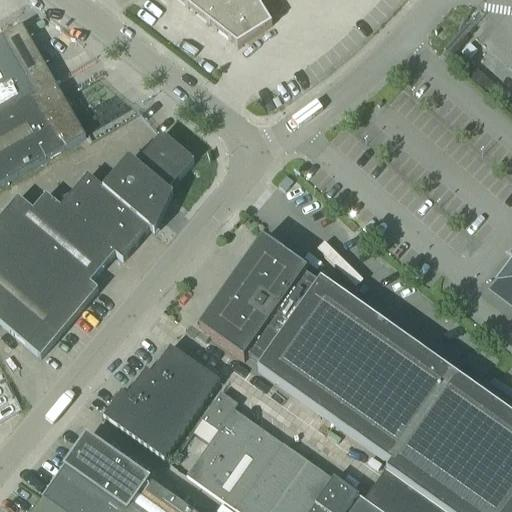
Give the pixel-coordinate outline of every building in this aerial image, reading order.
[(172,0),(185,10),(207,27),(237,50),(246,45),(263,34),(271,29),(271,28),(261,11),(257,6),(262,3),(265,0),(172,0)] [(0,116),(49,88),(53,86),(21,30),(0,42),(0,116)] [(0,189),(85,142),(69,113),(53,86),(49,88),(0,116),(0,189)] [(170,146),(136,165),(154,179),(160,184),(183,157),(170,146)] [(183,157),(160,184),(178,200),(201,172),(183,157)] [(136,165),(114,177),(138,198),(154,179),(136,165)] [(114,177),(91,190),(108,203),(123,216),(138,198),(114,177)] [(154,179),(138,198),(163,218),(178,200),(160,184),(154,179)] [(91,190),(72,201),(87,228),(92,222),(108,203),(91,190)] [(138,198),(123,216),(148,237),(163,218),(138,198)] [(72,201),(51,213),(71,248),(77,240),(87,228),(72,201)] [(108,203),(92,222),(132,255),(148,237),(123,216),(108,203)] [(51,213),(30,225),(54,267),(61,259),(71,248),(51,213)] [(0,219),(0,218),(0,241),(10,236),(0,219)] [(87,228),(77,240),(117,274),(132,255),(92,222),(87,228)] [(30,225),(10,236),(20,258),(31,279),(36,289),(46,277),(54,267),(30,225)] [(10,236),(0,241),(0,268),(20,258),(10,236)] [(71,248),(61,259),(101,292),(117,274),(77,240),(71,248)] [(202,328),(198,333),(208,340),(244,365),(247,360),(260,370),(257,375),(387,467),(390,469),(387,473),(385,476),(385,475),(384,476),(436,511),(511,511),(511,421),(475,395),(423,358),(332,294),(326,289),(320,285),(318,289),(311,284),(305,279),(307,276),(309,272),(284,251),(280,257),(262,244),(231,287),(202,328)] [(20,258),(0,268),(0,295),(31,279),(20,258)] [(54,267),(46,277),(86,310),(101,292),(61,259),(54,267)] [(511,268),(511,270),(499,284),(500,285),(511,295),(511,268)] [(46,277),(36,289),(42,301),(53,322),(62,339),(86,310),(46,277)] [(31,279),(0,295),(0,306),(6,319),(42,301),(36,289),(31,279)] [(42,301),(6,319),(17,340),(53,322),(42,301)] [(53,322),(17,340),(34,373),(62,339),(53,322)] [(165,467),(221,387),(170,351),(151,378),(145,374),(127,400),(121,396),(102,422),(165,467)] [(210,451),(188,482),(231,511),(278,511),(310,468),(285,451),(236,416),(233,414),(237,409),(222,398),(221,397),(201,425),(202,426),(217,436),(219,438),(210,451)] [(88,444),(66,475),(119,511),(137,511),(153,490),(88,444)] [(310,468),(278,511),(314,511),(334,485),(327,480),(310,468)] [(119,511),(66,475),(45,506),(53,511),(119,511)] [(334,485),(314,511),(436,511),(384,476),(371,495),(364,505),(334,485)] [(137,511),(184,511),(153,490),(137,511)]
